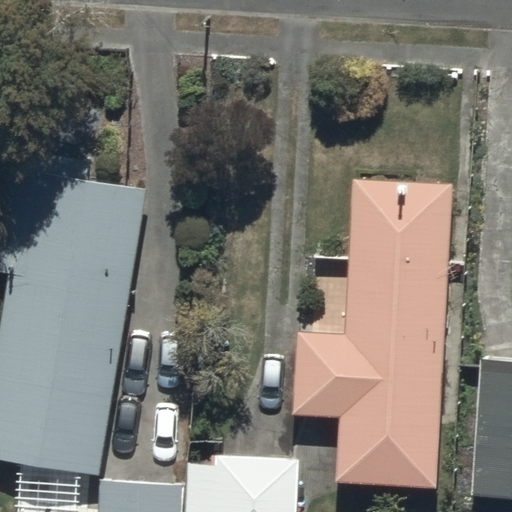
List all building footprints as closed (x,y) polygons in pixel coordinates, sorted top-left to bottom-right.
[(0,267),(12,270),(0,338),(0,453),(100,471),(150,187),(89,176),(92,157),(14,143),(0,225),(0,267)] [(342,415),(338,481),(438,486),(454,182),(355,177),(347,333),(299,330),(295,412),(342,415)] [(155,343),(152,405),(187,407),(191,345),(155,343)] [(511,360),(475,360),(470,497),(511,498),(511,360)] [(186,484),(184,511),(297,511),(300,459),(219,454),(219,465),(187,464),(186,484)] [(184,511),(186,484),(101,479),(99,511),(184,511)]
